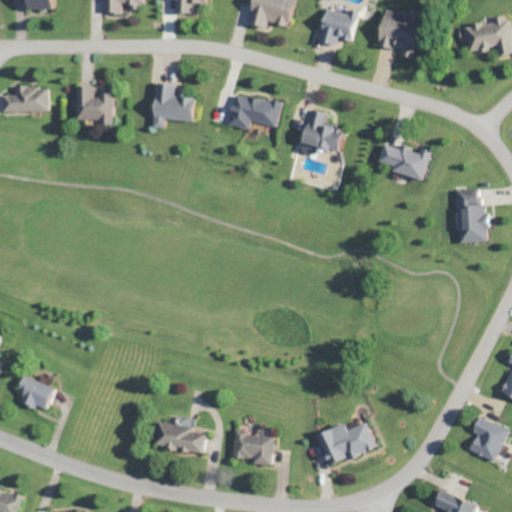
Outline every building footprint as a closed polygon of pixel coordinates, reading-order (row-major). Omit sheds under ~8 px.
[(28,0),(29,8),(54,7),(53,0),(28,0)] [(104,0),(105,12),(123,12),(123,5),(144,6),(143,0),(104,0)] [(177,0),(178,11),(195,11),(195,4),(207,4),(206,0),(177,0)] [(270,21),(290,25),(295,0),(255,0),(250,22),(269,26),(270,21)] [(321,39),(339,44),(341,36),(353,40),(361,10),(353,8),(351,13),(330,7),(321,39)] [(387,8),(381,45),(405,48),(404,55),(415,56),(422,8),(412,7),(412,11),(387,8)] [(511,52),(511,21),(511,13),(496,16),(497,20),(460,26),(462,39),(470,38),(472,51),(500,46),(501,54),(511,52)] [(196,120),(198,95),(177,93),(178,83),(159,81),(155,126),(166,126),(167,118),(196,120)] [(115,123),(115,92),(95,93),(95,84),(77,84),(78,118),(103,118),(103,123),(115,123)] [(51,110),(50,85),(17,86),(17,93),(5,94),(5,111),(51,110)] [(231,123),(251,128),(253,119),(279,125),(284,102),(238,91),(231,123)] [(330,112),(313,108),(302,149),(318,153),(319,146),(339,152),(346,126),(328,122),(330,112)] [(425,179),(433,149),(423,146),(422,150),(402,144),(401,147),(386,143),(381,161),(395,165),(394,170),(425,179)] [(490,240),(488,201),(480,202),(480,188),(458,189),(460,241),(490,240)] [(511,394),(511,357),(510,361),(511,362),(511,373),(503,390),(511,394)] [(25,392),(22,399),(46,409),(56,387),(25,374),(19,389),(25,392)] [(159,420),(155,445),(204,453),(208,430),(194,428),(196,418),(177,415),(176,423),(159,420)] [(511,429),(481,415),(474,431),(479,433),(472,449),(497,460),(511,429)] [(379,446),(368,420),(349,429),(346,422),(319,433),(332,465),(379,446)] [(255,463),(274,464),(276,436),(250,434),(250,429),(237,428),(235,456),(256,458),(255,463)] [(19,511),(24,496),(0,488),(0,511),(19,511)]
